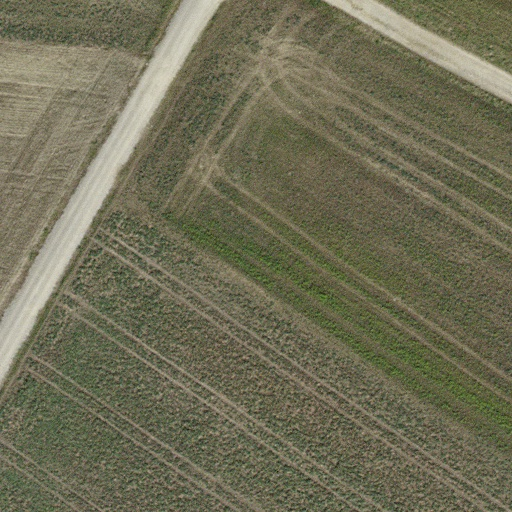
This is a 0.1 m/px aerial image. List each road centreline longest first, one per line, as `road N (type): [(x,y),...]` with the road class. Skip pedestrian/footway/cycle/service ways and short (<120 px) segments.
road 1 (track): [(0,340),(204,0)]
road 2 (track): [(338,0),(511,94)]
